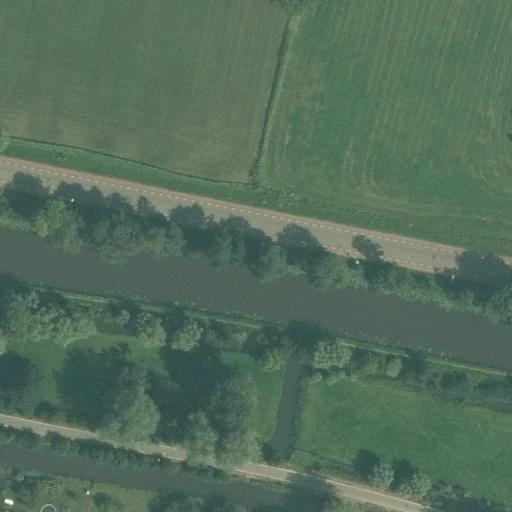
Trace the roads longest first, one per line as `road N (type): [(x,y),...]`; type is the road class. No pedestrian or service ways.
road 1 (secondary): [(511,276),(0,169)]
road 2 (unclassified): [(420,511),(313,481),(0,420)]
